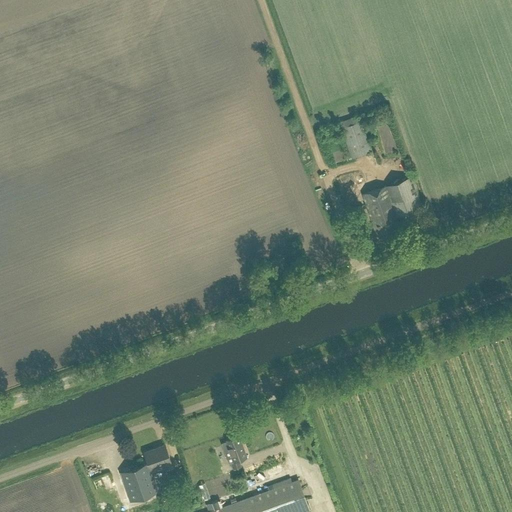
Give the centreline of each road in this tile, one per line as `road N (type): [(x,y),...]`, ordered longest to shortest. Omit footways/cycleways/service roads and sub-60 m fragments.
road 1 (unclassified): [(511,291),(0,477)]
road 2 (unclassified): [(0,405),(511,222)]
